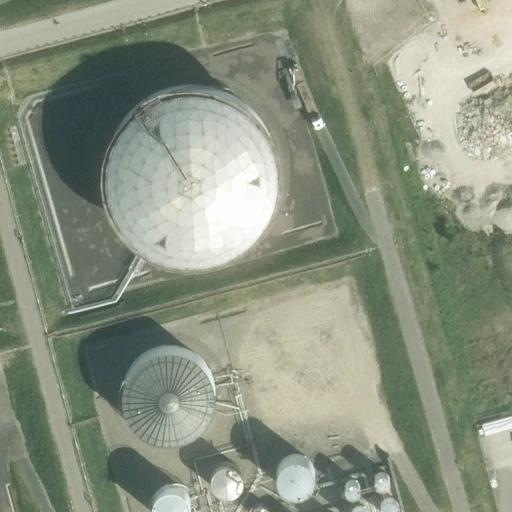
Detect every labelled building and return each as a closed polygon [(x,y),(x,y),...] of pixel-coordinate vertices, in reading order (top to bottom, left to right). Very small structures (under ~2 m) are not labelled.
[(278,177),(279,167),(279,156),(277,146),(274,135),(269,126),(264,116),(257,108),(250,100),(241,94),(232,88),(222,84),(212,81),(202,79),(191,78),(180,79),(170,81),(160,85),(150,89),(141,95),(133,102),(125,110),(119,118),(114,128),(110,137),(107,148),(105,158),(105,169),(106,180),(109,190),(112,200),(117,210),(123,218),(130,226),(138,234),(147,240),(157,245),(167,248),(177,251),(188,252),(199,252),(209,250),(219,248),(229,244),(239,238),(247,232),(255,225),(262,217),(268,208),(273,198),(276,188),(278,177)] [(213,397),(214,389),(213,381),(210,373),(206,365),(201,359),(195,353),(187,349),(179,347),(171,346),(163,346),(154,349),(147,352),(140,357),(135,363),(130,370),(127,378),(126,387),(126,395),(128,403),(131,411),(136,418),(142,424),(149,428),(156,432),(164,433),(173,434),(181,432),(189,429),(196,425),(202,419),(207,413),(211,405),(213,397)] [(313,473),(313,467),(312,462),(310,457),(306,453),(301,450),(296,449),(290,449),(285,450),(280,453),(276,457),(274,462),(273,468),(273,473),(275,478),(278,483),(283,486),(288,488),(293,489),(299,488),(304,486),(308,482),(311,478),(313,473)] [(241,483),(242,478),(242,473),(240,468),(237,464),(232,461),(227,460),(222,460),(217,463),(213,467),(211,471),(210,477),(211,482),(214,486),(218,490),(223,492),(228,492),(233,490),(238,487),(241,483)] [(193,502),(193,497),(192,492),(190,487),(186,483),(182,480),(177,478),(172,477),(166,478),(162,480),(157,483),(154,487),(152,492),(151,497),(151,502),(153,507),(155,511),(188,511),(191,507),(193,502)]
